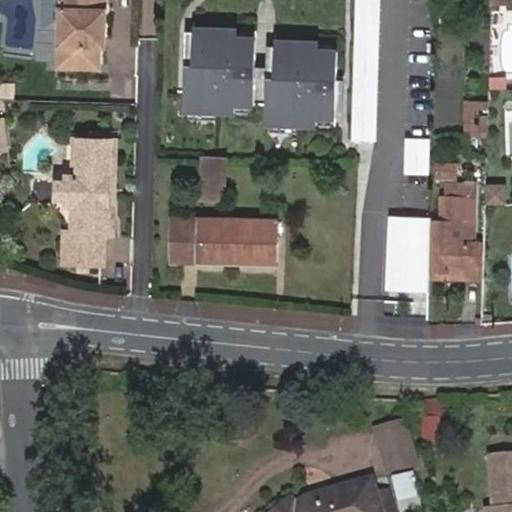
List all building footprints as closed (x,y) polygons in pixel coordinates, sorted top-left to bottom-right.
[(62,0),(63,12),(62,68),(101,68),(101,47),(101,37),(106,37),(107,4),(102,4),(101,0),(62,0)] [(117,0),(116,31),(128,32),(130,0),(117,0)] [(373,142),(377,0),(358,0),(354,141),(373,142)] [(253,28),(194,27),(194,30),(186,30),(184,108),(189,108),(189,114),(214,115),(214,107),(248,108),(248,102),(254,102),(256,35),(252,35),(253,28)] [(334,42),(276,41),(276,44),(267,44),(265,122),(271,122),(270,129),(296,129),(296,122),(330,123),(330,116),(336,116),(338,50),(334,49),(334,42)] [(463,100),(461,143),(485,144),(487,102),(463,100)] [(114,236),(114,202),(110,202),(112,174),(116,175),(117,135),(77,135),(75,171),(72,171),(63,181),(62,196),(70,204),(74,203),(74,231),(69,230),(61,230),(60,263),(105,265),(107,236),(114,236)] [(426,175),(427,139),(408,138),(407,174),(426,175)] [(224,196),(225,154),(203,153),(202,197),(224,196)] [(455,163),(438,162),(437,177),(455,177),(454,177),(455,163)] [(504,207),(506,186),(483,184),(480,205),(504,207)] [(445,188),(444,199),(458,200),(458,190),(445,188)] [(432,270),(434,270),(448,271),(449,266),(480,267),(481,248),(472,247),(473,222),(476,223),(477,202),(475,201),(476,191),(458,190),(458,200),(444,199),(443,221),(434,221),(432,270)] [(428,293),(430,218),(393,216),(390,291),(428,293)] [(174,217),(174,262),(279,265),(280,218),(174,217)] [(448,271),(434,270),(434,277),(480,279),(480,267),(449,266),(448,271)] [(444,391),(420,392),(421,417),(446,415),(444,391)] [(438,417),(422,419),(424,443),(442,442),(438,417)] [(407,420),(372,429),(385,475),(418,466),(407,420)] [(511,511),(511,452),(488,454),(490,506),(484,507),(483,511),(511,511)] [(420,511),(410,475),(394,479),(402,511),(420,511)] [(380,511),(375,493),(371,480),(306,498),(300,504),(295,498),(278,511),(380,511)] [(397,511),(390,488),(375,493),(380,511),(397,511)]
